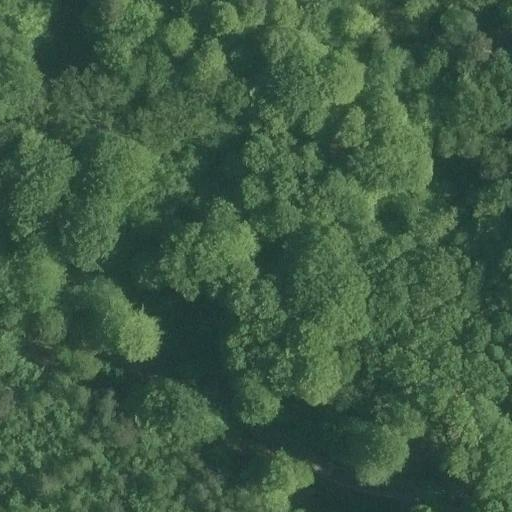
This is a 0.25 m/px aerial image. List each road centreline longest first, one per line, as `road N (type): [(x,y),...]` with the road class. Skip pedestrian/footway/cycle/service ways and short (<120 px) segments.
road 1 (tertiary): [(511,484),(415,491),(354,481),(175,375),(0,320)]
road 2 (track): [(142,361),(223,91),(262,64),(405,0)]
road 3 (track): [(154,366),(118,424),(98,487)]
